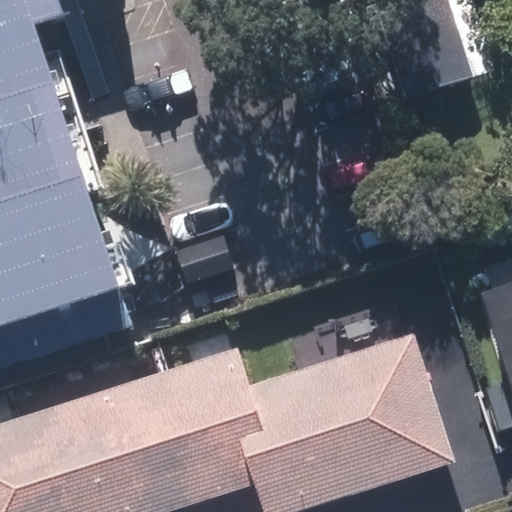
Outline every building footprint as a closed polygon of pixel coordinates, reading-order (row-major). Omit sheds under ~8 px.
[(0,0),(0,366),(121,328),(108,288),(99,290),(7,3),(16,0),(0,0)] [(444,0),(406,0),(367,11),(393,102),(467,79),(444,0)] [(231,234),(180,248),(190,286),(241,272),(231,234)] [(423,252),(379,266),(387,291),(412,303),(436,295),(423,252)] [(511,280),(467,295),(510,428),(511,427),(511,280)] [(0,437),(0,511),(213,511),(278,492),(283,511),(342,511),(474,470),(434,342),(273,393),(261,355),(0,437)]
